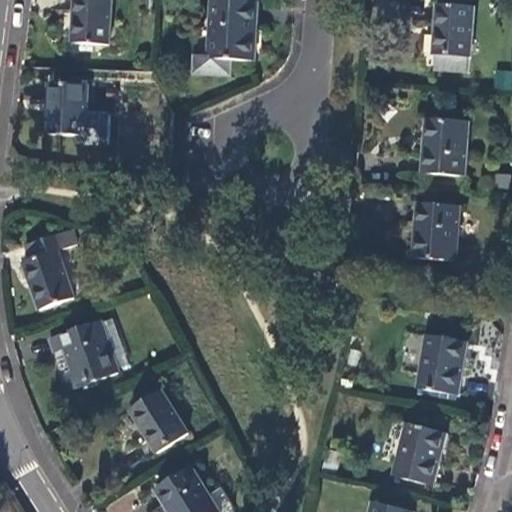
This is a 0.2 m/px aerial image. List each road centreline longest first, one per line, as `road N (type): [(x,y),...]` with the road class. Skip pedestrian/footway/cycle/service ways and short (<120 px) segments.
road 1 (residential): [(288,119),(250,117),(234,131),(226,157),(236,182),(266,196),(301,179),(309,152),(299,129)]
road 2 (residential): [(317,0),(311,78),(288,119)]
